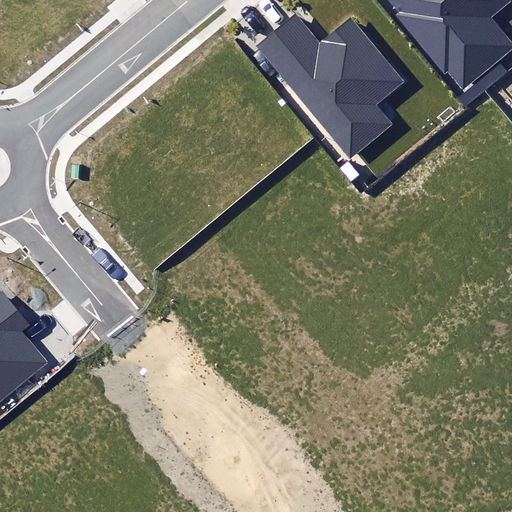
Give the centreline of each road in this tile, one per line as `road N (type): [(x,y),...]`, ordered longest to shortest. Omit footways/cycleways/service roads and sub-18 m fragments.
road 1 (unknown): [(124,330),(241,464),(264,511)]
road 2 (residential): [(174,12),(19,139)]
road 3 (residential): [(14,197),(124,330)]
